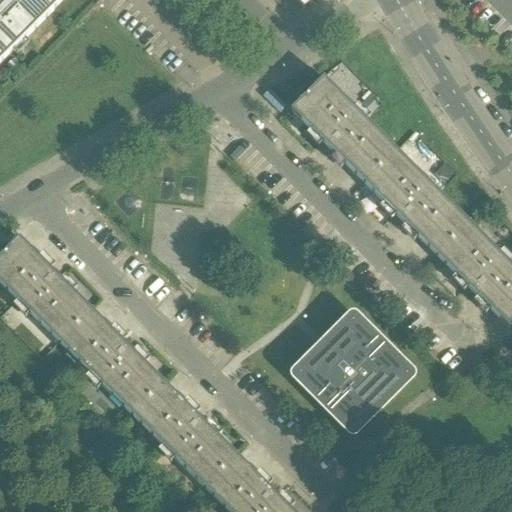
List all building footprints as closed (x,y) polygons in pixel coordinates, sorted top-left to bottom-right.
[(0,0),(0,64),(54,10),(64,0),(0,0)] [(311,0),(292,0),(302,9),(311,0)] [(303,125),(508,330),(511,326),(511,268),(323,79),(290,112),(303,125)] [(362,105),(372,114),(381,105),(371,95),(362,105)] [(0,257),(0,285),(132,418),(226,511),(291,511),(132,352),(18,239),(0,257)] [(294,379),(303,388),(347,431),(356,421),(361,427),(382,407),(376,401),(387,391),(392,396),(403,385),(397,380),(407,371),(354,318),(353,318),(352,317),(351,318),(350,318),(324,344),(303,365),(294,374),(294,375),(293,376),(293,377),(294,378),(294,379)] [(74,390),(86,401),(95,392),(84,381),(74,390)]
